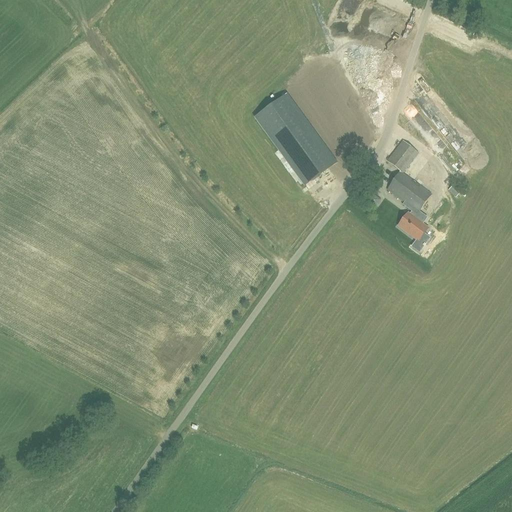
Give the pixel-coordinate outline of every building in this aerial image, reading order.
[(468,44),(473,32),(448,22),(445,29),(455,33),(453,38),(468,44)] [(358,60),(335,75),(343,86),(346,83),(367,114),(386,101),(358,60)] [(411,89),(443,135),(454,127),(422,81),(411,89)] [(283,97),(256,117),(306,186),(333,166),(283,97)] [(343,107),(367,147),(380,140),(356,100),(343,107)] [(399,227),(417,240),(412,247),(419,253),(424,247),(426,245),(425,245),(430,239),(424,234),(428,229),(423,225),(428,218),(420,211),(432,195),(414,181),(403,174),(418,153),(403,142),(388,162),(401,172),(387,191),(404,204),(403,205),(412,212),(409,215),(408,214),(399,227)] [(413,177),(421,171),(416,166),(408,172),(413,177)] [(449,190),(455,198),(461,193),(454,185),(449,190)] [(434,217),(444,224),(458,204),(448,197),(434,217)]
